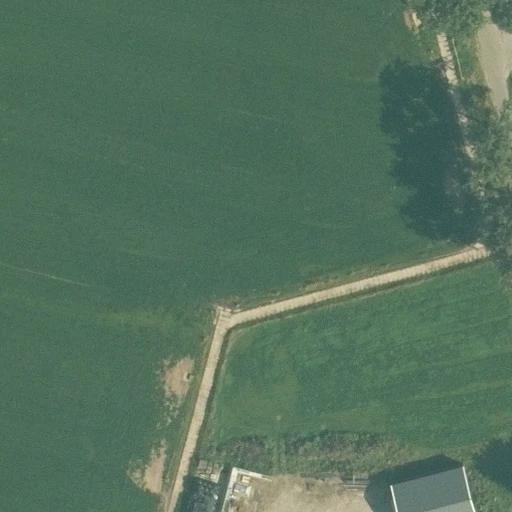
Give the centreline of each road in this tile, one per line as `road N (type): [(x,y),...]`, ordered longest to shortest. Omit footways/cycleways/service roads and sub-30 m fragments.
road 1 (track): [(172,511),(223,321),(484,251),(491,238),(433,0)]
road 2 (unclassified): [(511,126),(480,0)]
